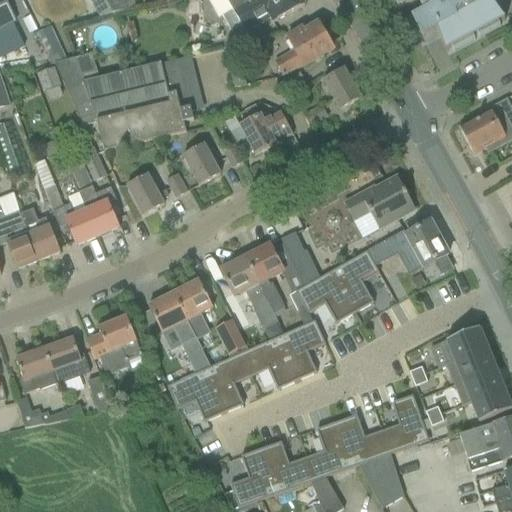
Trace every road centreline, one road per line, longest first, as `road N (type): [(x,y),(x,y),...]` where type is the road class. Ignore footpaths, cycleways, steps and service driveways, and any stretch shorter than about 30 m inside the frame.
road 1 (residential): [(0,334),(114,290),(411,127)]
road 2 (tertiary): [(511,298),(411,127)]
road 3 (tertiary): [(411,127),(339,0)]
